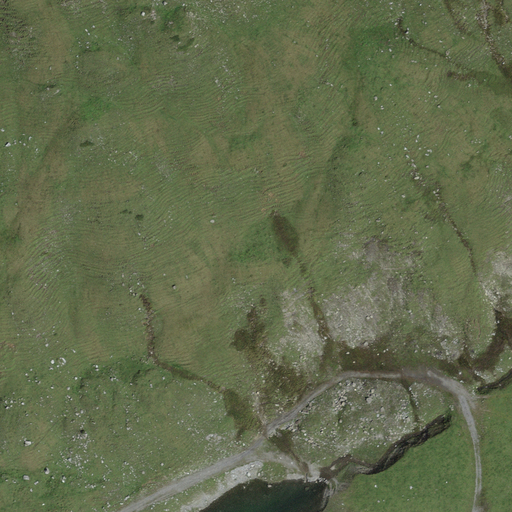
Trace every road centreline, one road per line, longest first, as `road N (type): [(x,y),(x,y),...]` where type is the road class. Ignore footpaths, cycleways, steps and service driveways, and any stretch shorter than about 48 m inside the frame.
road 1 (track): [(452,390),(412,374),(343,377),(275,420),(246,453),(117,511)]
road 2 (track): [(475,511),(474,435),(452,390)]
